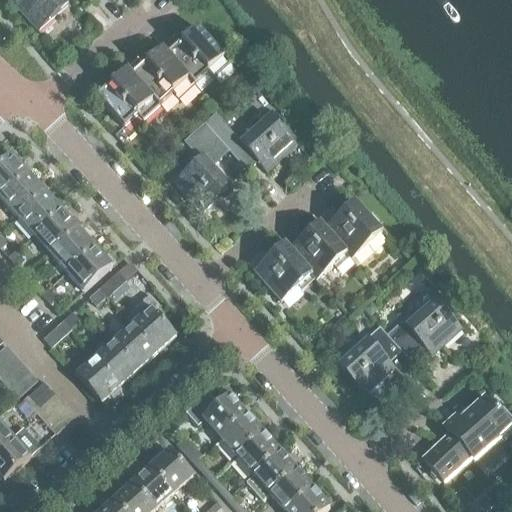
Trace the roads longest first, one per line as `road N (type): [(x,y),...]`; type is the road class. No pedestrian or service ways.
road 1 (residential): [(45,511),(242,335)]
road 2 (residential): [(201,288),(35,108)]
road 3 (residential): [(363,471),(242,335)]
road 4 (residential): [(173,1),(35,108)]
road 5 (residential): [(201,288),(323,188)]
